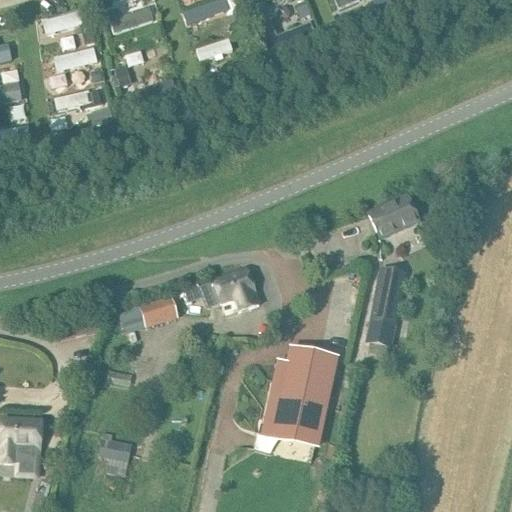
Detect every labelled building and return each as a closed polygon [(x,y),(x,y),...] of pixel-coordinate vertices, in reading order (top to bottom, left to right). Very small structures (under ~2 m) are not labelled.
[(110,0),(100,3),(103,13),(113,10),(110,0)] [(329,0),(333,11),(366,0),(329,0)] [(385,3),(377,6),(382,18),(390,14),(385,3)] [(268,6),(255,10),(259,22),(272,18),(268,6)] [(182,21),(188,36),(227,22),(221,7),(182,21)] [(119,12),(107,16),(114,38),(153,25),(148,12),(121,20),(119,12)] [(45,33),(93,28),(91,14),(43,19),(45,33)] [(239,22),(229,26),(233,35),(243,31),(239,22)] [(271,25),(257,31),(270,63),(317,45),(310,27),(277,41),(271,25)] [(93,34),(81,37),(84,48),(95,46),(93,34)] [(0,41),(0,50),(14,47),(12,39),(0,41)] [(196,51),(200,66),(236,56),(232,41),(196,51)] [(0,51),(0,66),(20,62),(17,47),(0,51)] [(59,75),(101,64),(97,48),(55,59),(59,75)] [(126,57),(129,68),(147,64),(144,52),(126,57)] [(253,56),(242,60),(246,68),(256,64),(253,56)] [(100,72),(89,74),(92,87),(102,85),(100,72)] [(127,73),(114,77),(118,90),(130,87),(127,73)] [(0,93),(0,105),(18,103),(16,91),(0,93)] [(89,95),(54,103),(57,115),(88,107),(89,112),(101,110),(98,95),(89,97),(89,95)] [(104,110),(95,112),(98,124),(108,122),(108,120),(112,119),(109,110),(105,111),(104,110)] [(417,225),(405,198),(367,214),(380,242),(417,225)] [(254,294),(253,289),(246,270),(212,282),(218,301),(225,320),(259,308),(254,295),(254,294)] [(374,301),(366,346),(390,350),(394,327),(403,276),(379,272),(374,301)] [(145,329),(176,320),(170,301),(140,310),(145,329)] [(96,323),(58,332),(61,343),(98,334),(96,323)] [(333,366),(293,357),(276,437),(317,445),(333,366)] [(107,374),(105,386),(129,390),(131,378),(107,374)] [(0,421),(0,468),(28,469),(28,454),(41,455),(42,423),(0,421)] [(103,436),(98,460),(108,462),(105,475),(125,480),(132,449),(111,444),(113,438),(103,436)] [(261,438),(259,452),(274,454),(275,439),(261,438)] [(35,495),(28,509),(34,511),(46,511),(51,503),(35,495)]
